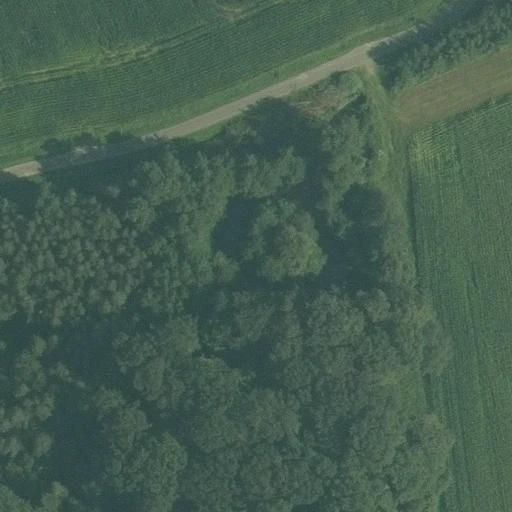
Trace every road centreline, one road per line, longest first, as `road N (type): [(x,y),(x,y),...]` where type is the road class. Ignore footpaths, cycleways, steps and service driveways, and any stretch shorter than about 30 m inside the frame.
road 1 (residential): [(456,0),(188,119),(0,174)]
road 2 (track): [(359,46),(379,99),(439,511)]
